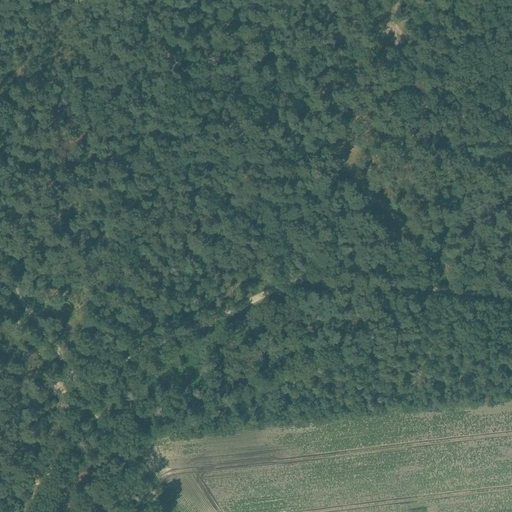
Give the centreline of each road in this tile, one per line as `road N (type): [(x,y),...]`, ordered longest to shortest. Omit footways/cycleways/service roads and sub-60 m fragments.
road 1 (track): [(291,283),(81,378)]
road 2 (track): [(511,295),(332,278),(291,283)]
road 3 (track): [(291,283),(300,69)]
road 4 (track): [(167,511),(81,378)]
